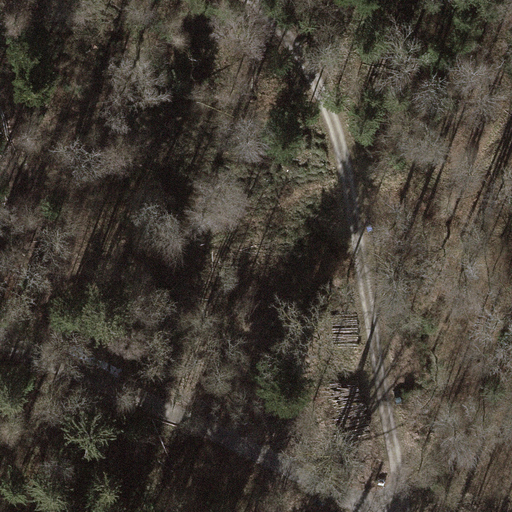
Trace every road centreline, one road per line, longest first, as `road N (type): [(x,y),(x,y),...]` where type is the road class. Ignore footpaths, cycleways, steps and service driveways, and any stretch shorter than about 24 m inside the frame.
road 1 (track): [(408,511),(364,187),(296,58),(226,0)]
road 2 (track): [(0,336),(377,511)]
